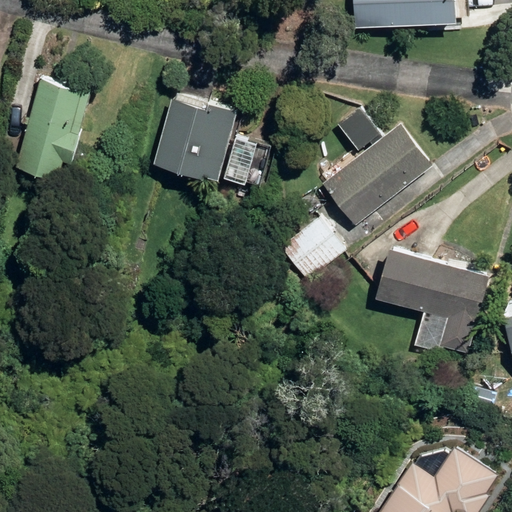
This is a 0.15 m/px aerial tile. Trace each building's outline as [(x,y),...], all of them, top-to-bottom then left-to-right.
[(354,0),(356,22),(455,15),(454,12),(469,11),(468,0),(354,0)] [(17,160),(58,171),(62,154),(71,157),(89,88),(40,75),(17,160)] [(203,169),(218,173),(236,105),(208,98),(206,104),(171,95),(154,158),(202,171),(203,169)] [(322,179),(355,221),(433,160),(400,118),(322,179)] [(225,171),(260,180),(271,140),(236,130),(225,171)] [(281,244),(307,276),(347,244),(321,212),(281,244)] [(439,341),(466,349),(488,270),(389,242),(375,293),(448,313),(439,341)] [(108,296),(125,298),(127,284),(110,282),(108,296)] [(511,345),(511,312),(503,315),(511,345)] [(470,511),(504,466),(463,436),(441,466),(421,452),(377,511),(470,511)]
